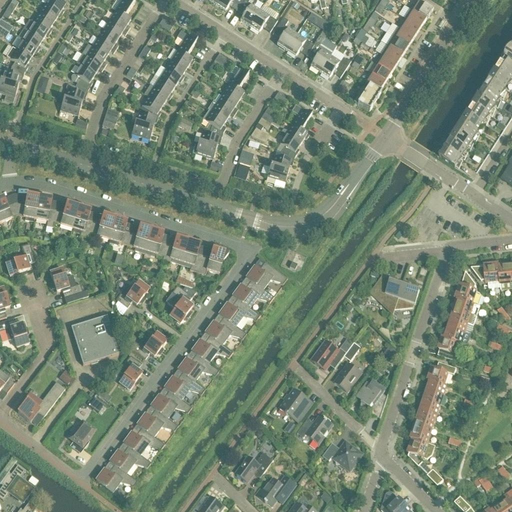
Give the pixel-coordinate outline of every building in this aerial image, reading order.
[(55,0),(48,0),(45,6),(62,17),(64,13),(62,12),(65,6),(55,0)] [(129,0),(123,0),(115,13),(125,19),(135,4),(129,0)] [(241,0),(220,0),(216,7),(225,13),(229,7),(237,11),(243,1),(241,0)] [(243,0),(243,1),(237,11),(244,16),(240,23),(249,29),(260,12),(248,4),(250,0),(243,0)] [(13,1),(8,8),(14,12),(18,4),(13,1)] [(416,2),(410,11),(427,22),(433,12),(416,2)] [(385,8),(379,5),(375,11),(380,15),(385,8)] [(45,6),(39,15),(54,25),(57,19),(59,20),(62,17),(45,6)] [(410,11),(404,20),(420,30),(426,22),(427,22),(410,11)] [(260,12),(249,29),(259,35),(263,28),(270,33),(277,23),(260,12)] [(115,13),(109,22),(127,34),(130,30),(127,27),(130,22),(125,19),(115,13)] [(39,15),(33,24),(50,35),(52,31),(50,30),(54,25),(39,15)] [(273,35),(281,40),(276,46),(286,52),(297,36),(285,28),(288,23),(283,20),(273,35)] [(322,33),(327,25),(321,20),(315,28),(322,33)] [(404,20),(398,29),(414,40),(420,30),(404,20)] [(0,21),(0,28),(9,34),(13,29),(0,21)] [(27,33),(42,43),(46,37),(48,39),(50,35),(33,24),(29,21),(23,30),(27,33)] [(169,33),(173,28),(162,21),(159,26),(169,33)] [(109,22),(104,31),(118,41),(121,36),(125,38),(127,34),(109,22)] [(9,34),(0,28),(0,36),(6,40),(9,34)] [(398,29),(392,39),(408,49),(414,40),(398,29)] [(104,31),(98,40),(116,52),(118,48),(115,46),(118,41),(104,31)] [(360,43),(366,34),(362,31),(360,32),(355,40),(360,43)] [(27,33),(21,42),(38,53),(40,50),(38,48),(42,43),(27,33)] [(183,43),(177,53),(187,59),(197,44),(181,33),(177,39),(183,43)] [(297,36),(286,52),(295,58),(299,52),(307,57),(314,46),(297,36)] [(392,39),(387,47),(403,58),(408,49),(392,39)] [(98,40),(92,49),(106,59),(110,54),(113,56),(116,52),(98,40)] [(317,41),(314,46),(307,57),(314,61),(310,68),(319,74),(330,57),(337,48),(324,40),(322,44),(317,41)] [(21,42),(16,51),(30,61),(34,55),(36,57),(38,53),(21,42)] [(86,58),(104,70),(107,66),(103,64),(106,59),(92,49),(88,47),(82,56),(86,58)] [(387,47),(381,57),(397,67),(403,58),(387,47)] [(145,48),(140,55),(146,58),(150,51),(145,48)] [(6,59),(10,61),(15,64),(12,69),(24,75),(29,68),(27,66),(30,61),(16,51),(13,49),(6,59)] [(347,58),(353,63),(359,55),(354,50),(347,58)] [(177,53),(171,62),(186,72),(190,66),(192,67),(194,63),(187,59),(177,53)] [(501,64),(500,64),(511,71),(511,57),(507,54),(506,56),(505,58),(505,62),(503,65),(501,64)] [(225,69),(228,64),(218,57),(214,62),(225,69)] [(330,57),(319,74),(329,80),(333,74),(341,79),(351,63),(346,60),(342,65),(330,57)] [(381,57),(375,66),(391,76),(397,67),(381,57)] [(86,58),(80,67),(95,77),(98,72),(101,74),(104,70),(86,58)] [(171,62),(165,71),(182,82),(184,78),(182,77),(186,72),(171,62)] [(511,71),(500,64),(495,72),(511,83),(511,82),(511,80),(511,71)] [(369,74),(369,75),(385,85),(391,76),(375,66),(377,68),(372,76),(369,74)] [(80,67),(74,76),(73,77),(71,78),(71,81),(77,85),(76,87),(88,92),(93,84),(91,82),(95,77),(80,67)] [(235,77),(229,86),(238,92),(239,92),(248,77),(234,67),(230,73),(235,77)] [(0,83),(18,89),(17,88),(19,83),(21,83),(24,75),(12,69),(10,75),(0,71),(0,83)] [(165,71),(160,80),(174,90),(178,84),(180,85),(182,82),(165,71)] [(511,83),(495,72),(489,81),(507,92),(505,91),(508,87),(509,88),(511,84),(511,83)] [(369,75),(363,84),(381,95),(379,94),(385,85),(369,75)] [(160,80),(154,89),(170,100),(173,96),(171,95),(174,90),(160,80)] [(489,81),(484,90),(502,101),(500,99),(502,95),(503,96),(507,92),(489,81)] [(335,92),(340,95),(346,85),(342,82),(335,92)] [(18,89),(0,83),(0,95),(6,97),(4,102),(13,105),(18,89)] [(365,85),(354,104),(369,113),(381,95),(363,84),(365,85)] [(200,85),(196,91),(201,94),(204,88),(200,85)] [(63,102),(80,108),(81,107),(82,101),(85,102),(88,92),(76,87),(75,88),(69,86),(67,88),(66,90),(67,92),(64,102),(63,102)] [(229,86),(223,96),(237,105),(241,100),(244,102),(247,97),(239,92),(238,92),(229,86)] [(46,89),(38,87),(36,93),(44,95),(46,89)] [(144,96),(148,98),(163,108),(166,102),(168,104),(170,100),(154,89),(150,87),(144,96)] [(484,90),(478,98),(496,110),(496,109),(494,108),(497,104),(498,105),(502,101),(484,90)] [(197,99),(201,94),(196,91),(193,96),(197,99)] [(284,107),(288,102),(277,95),(273,101),(284,107)] [(223,96),(217,104),(235,116),(238,112),(234,110),(237,105),(223,96)] [(159,113),(163,108),(148,98),(142,108),(152,114),(159,118),(161,115),(159,113)] [(478,98),(473,107),(490,118),(491,118),(489,116),(491,112),(492,113),(496,110),(478,98)] [(80,108),(63,102),(60,113),(78,118),(81,107),(80,108)] [(209,112),(226,123),(229,118),(232,120),(235,116),(217,104),(213,102),(208,111),(209,112)] [(267,111),(272,114),(275,109),(270,106),(267,111)] [(301,133),(302,133),(312,117),(295,107),(292,112),(299,116),(292,127),(301,133)] [(473,107),(467,115),(485,127),(485,126),(483,125),(486,121),(487,122),(490,118),(473,107)] [(107,110),(105,117),(117,120),(119,114),(107,110)] [(203,121),(205,123),(212,127),(223,134),(226,130),(223,128),(226,123),(209,112),(203,121)] [(156,126),(159,118),(152,114),(151,119),(139,115),(135,126),(152,131),(154,125),(156,126)] [(467,115),(462,124),(479,135),(480,135),(478,133),(480,129),(481,130),(485,127),(467,115)] [(117,120),(105,117),(103,123),(115,126),(117,120)] [(180,119),(177,127),(183,130),(187,123),(180,119)] [(85,132),(88,125),(77,122),(74,129),(85,132)] [(462,124),(456,132),(474,144),(474,143),(472,142),(475,138),(476,139),(479,135),(462,124)] [(135,126),(131,136),(149,142),(153,131),(152,131),(135,126)] [(196,144),(196,145),(215,151),(216,150),(217,145),(220,145),(223,134),(212,127),(209,137),(202,135),(199,145),(196,144)] [(292,127),(286,136),(301,145),(304,140),(306,141),(309,137),(302,133),(301,133),(292,127)] [(456,132),(451,141),(468,152),(469,152),(467,151),(469,147),(470,147),(474,144),(456,132)] [(285,148),(281,154),(294,160),(299,152),(297,151),(301,145),(286,136),(280,145),(285,148)] [(451,141),(445,149),(463,161),(463,160),(461,159),(464,155),(465,156),(468,152),(451,141)] [(192,155),(195,156),(213,162),(216,151),(216,150),(215,151),(196,145),(192,155)] [(445,149),(439,158),(443,161),(455,169),(458,164),(459,165),(463,161),(445,149)] [(242,152),(240,159),(252,162),(254,156),(242,152)] [(288,173),(289,167),(292,168),(294,160),(281,154),(280,159),(274,158),(271,168),(270,168),(287,174),(288,173)] [(252,162),(240,159),(238,165),(250,168),(252,162)] [(511,159),(510,163),(511,165),(503,178),(510,183),(509,185),(511,186),(511,159)] [(211,164),(209,171),(220,175),(222,167),(211,164)] [(287,174),(270,168),(267,179),(276,182),(274,186),(283,189),(288,173),(287,174)] [(246,182),(248,175),(237,172),(235,178),(246,182)] [(16,204),(15,204),(17,218),(25,219),(24,222),(34,224),(34,221),(35,221),(39,199),(33,198),(33,199),(27,198),(26,204),(24,206),(16,204)] [(39,199),(35,221),(47,223),(46,228),(53,230),(54,224),(57,212),(51,210),(50,209),(51,203),(45,202),(46,200),(39,199)] [(0,224),(17,218),(15,204),(7,207),(6,207),(3,201),(0,202),(0,224)] [(57,212),(54,224),(72,230),(79,209),(73,207),(72,208),(67,207),(65,212),(63,213),(57,212)] [(79,209),(72,230),(74,231),(73,233),(81,236),(80,238),(89,241),(90,236),(94,223),(89,222),(88,220),(90,214),(85,212),(85,210),(79,209)] [(94,223),(90,236),(109,242),(115,220),(109,218),(109,220),(103,218),(101,224),(99,225),(94,223)] [(115,220),(109,242),(110,242),(109,245),(118,247),(119,245),(127,247),(131,235),(126,233),(125,231),(127,225),(121,224),(122,222),(115,220)] [(131,235),(127,247),(136,250),(135,253),(144,256),(152,231),(146,229),(145,231),(140,229),(138,235),(136,236),(131,235)] [(152,231),(144,256),(154,259),(155,256),(163,259),(167,246),(162,244),(161,243),(163,237),(158,235),(158,233),(152,231)] [(167,246),(163,259),(163,261),(181,267),(188,243),(182,241),(182,242),(176,241),(174,247),(173,247),(167,246)] [(188,243),(181,267),(190,270),(189,272),(198,275),(204,257),(199,256),(198,254),(200,248),(194,246),(195,245),(188,243)] [(30,265),(35,264),(30,246),(21,248),(24,258),(15,261),(16,263),(6,266),(10,278),(18,276),(19,278),(26,275),(25,273),(32,271),(30,265)] [(204,257),(198,275),(205,277),(207,272),(218,276),(223,262),(228,255),(219,252),(218,254),(213,252),(211,258),(209,259),(204,257)] [(492,263),(492,266),(484,267),(484,268),(471,270),(481,282),(485,282),(486,284),(488,284),(489,290),(501,289),(498,265),(499,265),(498,262),(492,263)] [(254,269),(246,279),(273,300),(274,299),(263,291),(270,282),(280,285),(283,287),(287,281),(264,264),(258,272),(254,269)] [(499,268),(499,265),(498,265),(501,289),(501,292),(511,291),(509,267),(499,268)] [(62,293),(64,300),(66,305),(88,298),(87,293),(82,294),(80,286),(75,287),(72,278),(65,280),(62,270),(50,274),(53,283),(51,283),(53,290),(55,290),(56,294),(62,293)] [(453,299),(455,300),(455,299),(480,308),(480,307),(479,307),(482,298),(481,295),(476,293),(477,291),(475,290),(476,286),(466,274),(462,286),(460,286),(458,293),(455,292),(453,299)] [(392,315),(393,315),(402,287),(397,286),(398,282),(386,278),(384,281),(383,281),(373,294),(393,314),(392,315)] [(240,287),(232,298),(260,318),(249,310),(256,301),(266,304),(269,306),(273,300),(246,279),(246,280),(250,283),(245,290),(240,287)] [(144,298),(149,291),(139,283),(133,291),(127,287),(116,302),(127,311),(132,304),(136,308),(139,304),(141,305),(146,299),(144,298)] [(402,287),(393,315),(394,312),(413,309),(414,306),(415,306),(420,293),(418,293),(419,290),(413,291),(402,288),(403,287),(402,287)] [(189,313),(192,309),(188,305),(192,299),(177,288),(172,295),(176,298),(170,306),(176,310),(170,318),(180,326),(185,319),(187,320),(191,314),(189,313)] [(8,305),(10,304),(8,297),(6,298),(3,290),(0,290),(0,321),(6,319),(4,311),(9,310),(8,305)] [(227,306),(219,316),(246,336),(236,328),(243,319),(253,322),(255,324),(260,318),(232,298),(236,301),(231,309),(227,306)] [(458,301),(454,310),(477,318),(480,308),(455,299),(455,300),(458,301)] [(498,312),(503,319),(507,316),(502,309),(498,312)] [(454,310),(451,320),(474,327),(477,318),(454,310)] [(213,324),(205,335),(233,355),(222,347),(229,337),(239,340),(242,342),(246,336),(219,316),(219,317),(223,320),(217,327),(213,324)] [(507,316),(503,319),(507,324),(511,321),(507,316)] [(120,319),(122,326),(128,323),(126,317),(120,319)] [(118,356),(107,318),(71,329),(83,367),(118,356)] [(16,350),(29,346),(26,338),(28,337),(26,330),(24,331),(21,324),(16,325),(14,320),(0,324),(0,333),(6,332),(9,342),(13,340),(16,350)] [(451,320),(448,329),(470,337),(474,327),(451,320)] [(442,338),(467,347),(470,337),(448,329),(445,339),(442,338)] [(161,349),(167,342),(156,335),(150,343),(144,339),(138,347),(134,344),(129,351),(145,362),(149,356),(154,359),(157,355),(159,357),(163,351),(161,349)] [(199,342),(191,353),(219,373),(208,365),(215,356),(225,359),(228,361),(233,355),(205,335),(209,338),(204,346),(199,342)] [(467,347),(442,338),(438,350),(440,351),(438,357),(459,364),(461,357),(455,355),(459,344),(467,347)] [(325,372),(329,366),(335,371),(344,358),(347,354),(340,350),(339,352),(326,343),(312,362),(325,372)] [(347,354),(344,358),(351,363),(361,349),(354,345),(347,354)] [(386,353),(393,359),(398,353),(391,346),(386,353)] [(186,361),(178,371),(205,392),(205,391),(195,383),(202,374),(212,377),(214,379),(219,373),(191,353),(195,356),(190,364),(186,361)] [(139,380),(142,376),(137,372),(142,366),(130,358),(119,373),(125,377),(119,385),(129,393),(134,386),(136,387),(141,381),(139,380)] [(432,369),(428,381),(447,387),(445,386),(448,375),(454,377),(456,370),(439,364),(437,370),(432,369)] [(348,394),(362,375),(349,365),(334,384),(348,394)] [(172,379),(164,390),(192,410),(181,402),(188,393),(198,396),(201,398),(205,392),(178,371),(178,372),(182,375),(176,382),(172,379)] [(59,380),(68,386),(74,378),(66,372),(59,380)] [(0,374),(0,393),(2,393),(6,396),(14,385),(0,374)] [(430,382),(427,391),(444,397),(447,387),(428,381),(430,382)] [(383,415),(389,397),(388,397),(387,399),(382,395),(385,391),(374,383),(371,387),(368,384),(359,396),(363,399),(359,409),(372,414),(372,411),(383,415)] [(65,391),(56,384),(42,403),(39,403),(29,396),(23,404),(24,406),(18,414),(30,424),(38,414),(44,419),(65,391)] [(158,398),(151,408),(178,428),(168,420),(174,411),(184,414),(187,416),(192,410),(164,390),(168,393),(163,401),(158,398)] [(283,401),(285,403),(280,410),(299,425),(313,405),(294,391),(290,397),(287,395),(283,401)] [(427,391),(424,401),(440,407),(444,397),(427,391)] [(101,392),(98,396),(108,404),(111,399),(101,392)] [(104,406),(94,399),(88,407),(97,414),(104,406)] [(424,401),(420,411),(437,416),(440,407),(424,401)] [(145,416),(137,427),(164,447),(165,447),(154,439),(161,429),(171,432),(174,434),(178,428),(151,408),(150,409),(155,412),(149,419),(145,416)] [(420,411),(417,420),(434,426),(437,416),(420,411)] [(304,439),(306,437),(319,446),(333,427),(320,417),(314,424),(308,420),(297,435),(304,439)] [(417,420),(414,430),(431,436),(434,426),(417,420)] [(70,441),(82,450),(94,433),(83,424),(70,441)] [(287,433),(292,437),(300,429),(295,424),(287,433)] [(131,434),(123,445),(151,465),(140,457),(147,448),(157,451),(160,453),(164,447),(137,427),(141,430),(135,438),(131,434)] [(414,430),(411,440),(429,446),(427,445),(431,436),(414,430)] [(429,446),(411,440),(412,441),(408,454),(409,455),(408,458),(419,469),(425,463),(422,460),(423,459),(428,461),(432,457),(436,448),(429,446)] [(332,459),(334,460),(345,469),(344,469),(349,473),(351,473),(354,468),(354,467),(362,456),(346,444),(340,451),(332,445),(323,458),(329,463),(332,459)] [(118,453),(110,463),(137,484),(137,483),(127,475),(134,466),(143,469),(146,471),(151,465),(123,445),(127,448),(122,456),(118,453)] [(248,484),(254,476),(260,480),(273,462),(264,455),(256,464),(248,458),(236,475),(248,484)] [(104,471),(96,482),(113,495),(120,485),(130,488),(133,490),(137,484),(110,463),(109,464),(114,467),(108,474),(104,471)] [(22,504),(33,490),(20,481),(25,473),(18,467),(11,476),(9,474),(0,486),(2,488),(0,490),(0,499),(3,502),(9,494),(22,504)] [(444,482),(433,471),(427,477),(438,487),(444,482)] [(272,509),(277,502),(283,507),(297,487),(285,478),(279,485),(273,482),(267,491),(263,488),(257,496),(265,501),(263,503),(272,509)] [(486,478),(479,483),(483,488),(490,484),(486,478)] [(490,484),(483,488),(486,493),(493,489),(490,484)] [(326,494),(321,499),(327,505),(332,500),(326,494)] [(386,496),(381,511),(399,511),(406,506),(399,500),(398,501),(392,494),(390,494),(388,494),(386,496)] [(490,511),(487,511),(472,511),(471,510),(460,498),(454,504),(462,511),(490,511)] [(221,511),(224,509),(211,499),(201,511),(221,511)] [(511,511),(511,508),(507,501),(499,507),(502,511),(511,511)] [(34,511),(37,509),(30,503),(22,511),(20,510),(19,511),(34,511)]
